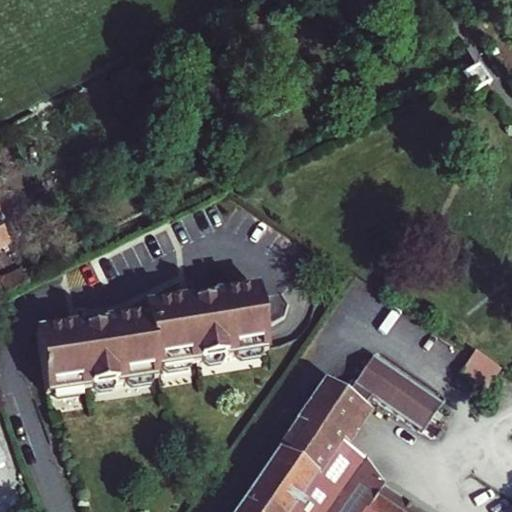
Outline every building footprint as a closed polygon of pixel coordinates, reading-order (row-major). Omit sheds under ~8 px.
[(476,67),(460,75),(472,94),(490,85),(476,67)] [(0,247),(88,204),(63,150),(0,179),(0,247)] [(0,296),(27,283),(21,270),(0,279),(0,296)] [(269,382),(265,352),(255,290),(209,297),(208,293),(183,297),(183,301),(143,307),(144,317),(103,323),(102,319),(77,323),(77,327),(34,334),(43,390),(38,390),(43,427),(161,408),(160,400),(269,382)] [(498,370),(473,354),(460,374),(485,390),(498,370)] [(275,456),(237,511),(416,511),(382,488),(366,464),(346,450),(338,445),(361,410),(369,398),(421,434),(440,406),(370,359),(344,398),(324,385),(296,426),(275,456)] [(370,416),(361,410),(338,445),(346,450),(370,416)]
